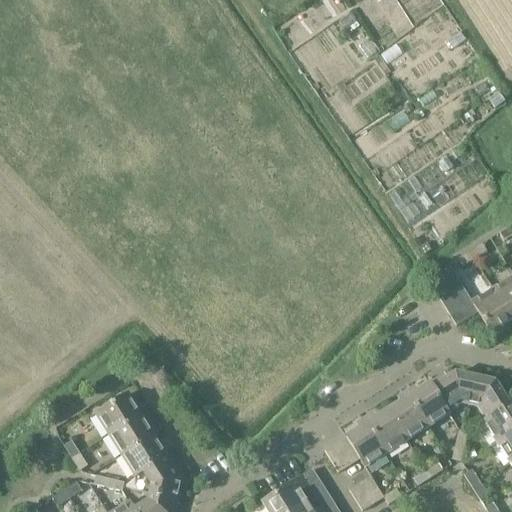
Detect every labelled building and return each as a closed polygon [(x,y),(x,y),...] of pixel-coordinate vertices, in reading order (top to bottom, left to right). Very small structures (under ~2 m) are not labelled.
[(511,237),(511,229),(510,227),(499,234),(504,242),(511,237)] [(487,253),(482,246),(482,245),(469,253),(474,261),(487,253)] [(462,269),(474,261),(469,253),(457,261),(462,269)] [(430,286),(437,296),(458,283),(452,272),(430,286)] [(511,279),(493,291),(511,321),(511,320),(511,279)] [(464,293),(458,283),(437,296),(443,306),(464,293)] [(499,329),(511,321),(493,291),(472,305),(478,314),(493,337),(501,332),(499,329)] [(443,306),(450,317),(471,303),(464,293),(443,306)] [(478,314),(472,305),(471,303),(450,317),(456,327),(478,314)] [(455,375),(430,390),(445,413),(460,404),(468,406),(474,379),(455,375)] [(474,379),(468,406),(477,408),(486,421),(508,407),(493,383),(474,379)] [(445,413),(430,390),(428,386),(416,393),(414,390),(406,395),(427,428),(446,416),(445,413)] [(399,403),(387,411),(406,441),(427,428),(406,395),(397,401),(399,403)] [(110,436),(140,416),(128,396),(97,415),(110,436)] [(511,404),(508,407),(486,421),(483,423),(496,444),(511,433),(511,404)] [(406,441),(387,411),(374,419),(372,417),(364,422),(385,455),(406,441)] [(140,416),(110,436),(123,456),(153,437),(140,416)] [(364,468),(385,455),(364,422),(356,427),(358,430),(345,438),(345,439),(359,461),(364,468)] [(455,446),(464,448),(468,434),(458,432),(455,446)] [(511,433),(496,444),(509,464),(511,462),(511,433)] [(143,472),(166,457),(153,437),(123,456),(136,477),(143,472)] [(345,439),(335,446),(348,467),(359,461),(345,439)] [(64,448),(71,460),(79,455),(72,443),(64,448)] [(335,446),(324,453),(337,474),(348,467),(335,446)] [(455,446),(452,461),(461,462),(464,448),(455,446)] [(71,460),(79,472),(87,467),(79,455),(71,460)] [(149,495),(176,501),(180,480),(166,457),(143,472),(152,485),(149,495)] [(430,480),(442,472),(437,464),(425,472),(430,480)] [(299,492),(318,480),(312,471),(300,478),(301,479),(262,504),(267,511),(289,511),(305,502),(299,492)] [(471,471),(468,473),(464,476),(471,488),(479,483),(471,471)] [(418,488),(430,480),(425,472),(413,480),(418,488)] [(109,481),(95,478),(93,486),(107,489),(109,481)] [(370,478),(359,484),(373,506),(383,499),(383,498),(370,478)] [(109,481),(107,489),(121,493),(124,484),(109,481)] [(471,488),(480,501),(487,496),(479,483),(471,488)] [(63,493),(68,501),(81,492),(76,484),(63,493)] [(363,511),(373,506),(359,484),(349,491),(361,511),(363,511)] [(400,499),(398,495),(395,491),(383,498),(383,499),(388,506),(400,499)] [(63,493),(52,500),(57,508),(68,501),(63,493)] [(172,511),(176,501),(149,495),(147,503),(133,511),(172,511)] [(289,511),(329,511),(335,509),(330,501),(312,511),(311,511),(305,502),(289,511)]
